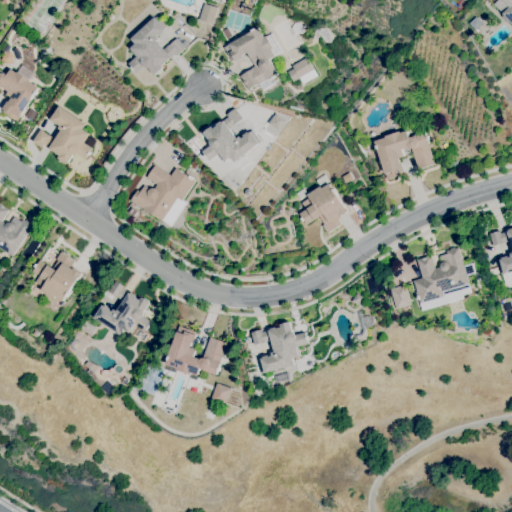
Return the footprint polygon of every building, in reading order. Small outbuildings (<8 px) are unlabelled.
[(511,23),(511,22),(509,24),(502,16),(503,14),(494,4),(498,0),(511,0),(511,23)] [(244,10),(240,9),(243,2),(248,4),(246,7),(245,7),(244,10)] [(210,22),(198,18),(204,4),(216,8),(210,22)] [(155,75),(148,68),(147,68),(146,67),(145,67),(145,66),(138,73),(134,70),(133,70),(131,68),(132,67),(129,64),(136,57),(130,50),(131,49),(130,48),(135,44),(131,39),(155,17),(166,29),(163,31),(164,32),(160,35),(159,35),(157,36),(159,39),(157,41),(164,50),(177,38),(181,43),(185,40),(189,44),(176,55),(175,54),(172,57),(162,67),(163,68),(155,75)] [(475,30),(469,23),(476,17),(482,24),(475,30)] [(295,34),(291,28),(294,23),(300,23),(304,28),(301,34),(295,34)] [(263,91),(259,83),(248,90),(240,76),(252,69),(252,68),(255,66),(250,58),(251,57),(248,52),(243,55),(244,56),(235,61),(235,60),(232,61),(224,47),(229,44),(252,31),(252,30),(255,28),(256,29),(259,27),(265,38),(273,34),(282,51),(275,55),(275,56),(270,59),(278,74),(275,76),(275,77),(272,79),(275,84),(263,91)] [(227,39),(222,31),(228,28),(232,36),(227,39)] [(7,64),(2,59),(4,54),(10,52),(14,56),(12,62),(7,64)] [(303,84),(299,78),(293,81),(288,72),(294,68),(292,66),(306,57),(317,76),(303,84)] [(17,122),(1,111),(8,102),(9,102),(12,98),(7,94),(9,92),(1,87),(0,88),(0,69),(7,75),(11,69),(17,73),(22,65),(35,74),(29,81),(38,88),(36,91),(37,92),(35,95),(34,94),(30,99),(31,100),(17,122)] [(67,164),(65,163),(64,164),(60,161),(60,160),(58,158),(60,155),(45,145),(43,148),(33,141),(41,129),(55,139),(61,130),(58,129),(60,126),(58,124),(57,125),(53,122),(53,121),(51,120),(60,106),(86,124),(83,129),(89,134),(84,142),(93,148),(90,152),(91,152),(89,155),(88,155),(85,159),(75,152),(67,164)] [(241,171),(230,157),(224,162),(218,154),(210,161),(207,158),(206,159),(204,156),(205,155),(203,152),(212,144),(203,133),(211,126),(213,129),(217,126),(216,125),(220,121),(221,122),(228,117),(226,115),(235,108),(243,118),(245,117),(246,119),(255,112),(257,114),(258,123),(242,135),(235,125),(229,129),(236,138),(239,136),(241,138),(244,137),(243,135),(247,132),(248,133),(250,131),(259,143),(244,155),(251,163),(241,171)] [(275,139),(262,129),(275,112),(288,121),(275,139)] [(257,135),(253,130),(257,127),(261,132),(257,135)] [(387,180),(385,173),(377,149),(375,146),(376,146),(375,141),(385,138),(385,136),(400,131),(400,133),(407,131),(409,137),(425,132),(426,136),(428,136),(429,139),(427,140),(429,144),(428,144),(434,164),(418,169),(411,149),(410,149),(409,148),(408,147),(402,149),(404,156),(399,158),(400,163),(402,163),(405,174),(387,180)] [(154,188),(157,185),(147,178),(155,165),(171,176),(176,168),(189,177),(189,176),(193,178),(192,179),(195,181),(182,201),(177,198),(162,221),(131,201),(138,190),(140,192),(145,185),(150,189),(151,189),(152,188),(153,188),(154,188)] [(327,233),(323,226),(324,224),(319,216),(315,219),(307,225),(304,220),(303,221),(301,218),(302,217),(299,214),(306,209),(302,203),(310,198),(308,195),(301,199),(297,194),(305,189),(309,194),(320,186),(317,181),(326,175),(329,181),(321,186),(322,188),(329,184),(333,189),(334,188),(337,192),(335,193),(346,209),(346,208),(348,211),(340,217),(339,216),(336,217),(341,224),(327,233)] [(171,225),(164,220),(178,199),(185,204),(171,225)] [(12,257),(0,248),(0,204),(9,210),(2,221),(5,223),(6,223),(6,222),(7,222),(8,222),(9,222),(10,222),(14,216),(21,221),(22,219),(32,225),(30,229),(12,257)] [(510,287),(509,287),(508,286),(507,286),(506,285),(505,284),(498,261),(502,259),(501,258),(508,256),(508,257),(511,256),(510,254),(511,253),(511,246),(510,241),(494,246),(490,234),(499,230),(500,233),(509,231),(508,230),(511,228),(511,287),(510,287)] [(422,310),(419,300),(418,300),(416,292),(413,281),(422,278),(417,260),(431,255),(435,268),(440,267),(440,266),(440,265),(440,264),(441,264),(441,263),(439,256),(447,254),(446,251),(450,250),(449,248),(454,247),(455,248),(458,247),(463,265),(472,263),(475,274),(466,276),(468,283),(470,292),(463,295),(464,298),(422,310)] [(59,305),(53,301),(54,299),(41,290),(43,287),(36,282),(40,276),(33,271),(36,267),(35,266),(37,264),(38,264),(40,260),(53,269),(58,261),(56,259),(61,252),(75,261),(71,266),(82,274),(80,277),(79,276),(69,292),(70,293),(68,296),(67,296),(63,301),(62,301),(59,305)] [(120,335),(95,317),(103,305),(105,307),(106,305),(111,308),(110,310),(112,311),(114,309),(117,311),(124,301),(109,291),(117,281),(125,287),(123,289),(131,294),(132,292),(137,296),(136,297),(140,300),(141,298),(149,303),(144,311),(144,312),(144,313),(144,314),(144,315),(143,316),(152,322),(150,325),(151,326),(149,329),(147,328),(145,331),(135,324),(130,333),(124,329),(120,335)] [(390,288),(395,308),(410,304),(405,284),(390,288)] [(357,305),(351,301),(357,293),(363,297),(357,305)] [(356,339),(355,336),(361,334),(363,330),(358,312),(361,311),(363,317),(369,315),(370,319),(373,318),(374,322),(372,323),(372,324),(370,325),(370,326),(365,328),(366,331),(363,337),(356,339)] [(16,330),(11,328),(8,323),(7,318),(9,313),(12,314),(10,319),(11,322),(13,325),(16,326),(20,325),(23,322),(25,325),(21,329),(16,330)] [(262,374),(258,359),(263,358),(263,357),(268,355),(268,357),(271,356),(271,353),(274,352),(271,340),(254,345),(251,332),(261,329),(262,332),(270,330),(270,328),(275,327),(276,328),(280,327),(279,325),(289,322),(292,332),(293,332),(293,333),(294,333),(295,334),(295,335),(305,332),(306,336),(307,336),(308,340),(307,340),(308,343),(296,347),(299,357),(293,358),(294,365),(262,374)] [(198,376),(191,373),(191,375),(176,370),(177,368),(166,364),(179,326),(198,332),(194,343),(192,343),(190,348),(196,350),(194,357),(200,359),(201,358),(202,358),(202,357),(203,357),(204,355),(210,337),(227,343),(220,362),(219,367),(220,368),(219,371),(217,370),(216,375),(200,369),(198,376)] [(94,371),(85,365),(87,362),(96,368),(94,371)] [(278,382),(277,382),(276,381),(276,380),(275,379),(275,378),(275,377),(276,376),(289,372),(291,379),(278,382)] [(225,405),(211,400),(217,383),(231,388),(225,405)]
